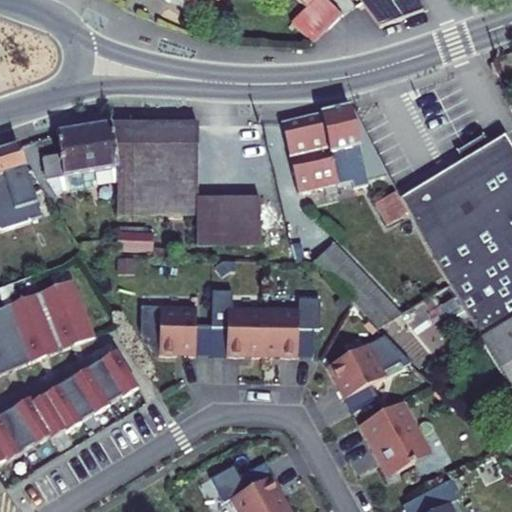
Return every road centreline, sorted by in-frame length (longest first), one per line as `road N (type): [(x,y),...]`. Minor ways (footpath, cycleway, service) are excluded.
road 1 (secondary): [(220,83),(379,67),(511,24)]
road 2 (secondary): [(220,83),(95,43),(58,17)]
road 3 (secondary): [(62,97),(220,83)]
